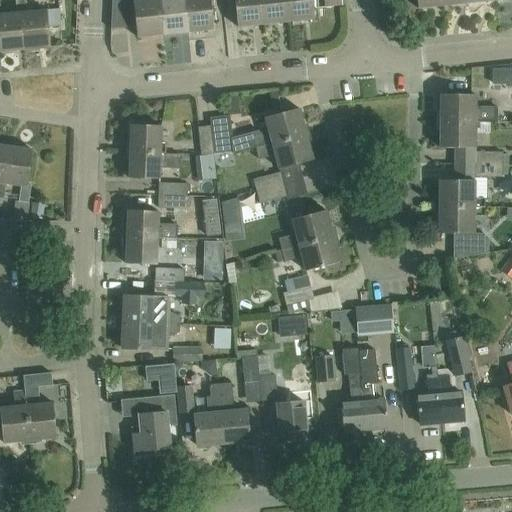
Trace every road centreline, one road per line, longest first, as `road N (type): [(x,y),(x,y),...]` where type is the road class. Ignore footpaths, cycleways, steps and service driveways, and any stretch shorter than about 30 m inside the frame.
road 1 (residential): [(315,66),(370,274),(411,268),(416,56)]
road 2 (tertiary): [(136,511),(511,475)]
road 3 (residential): [(82,359),(3,365),(2,232),(86,233)]
road 4 (residential): [(91,86),(315,66)]
road 5 (residential): [(99,511),(82,359)]
road 6 (residential): [(82,359),(86,233)]
